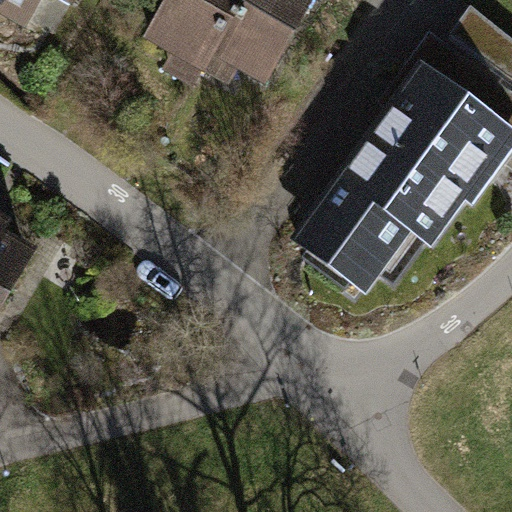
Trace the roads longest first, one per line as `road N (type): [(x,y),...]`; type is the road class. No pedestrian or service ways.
road 1 (residential): [(0,125),(253,312),(335,398)]
road 2 (residential): [(511,274),(455,322),(335,398)]
road 3 (residential): [(335,398),(435,511)]
